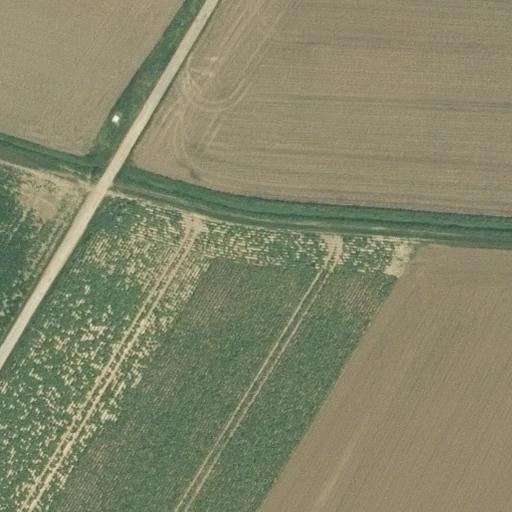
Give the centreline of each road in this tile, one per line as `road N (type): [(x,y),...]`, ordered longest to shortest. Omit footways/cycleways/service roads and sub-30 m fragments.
road 1 (track): [(511,239),(240,219),(0,149)]
road 2 (track): [(212,0),(0,357)]
